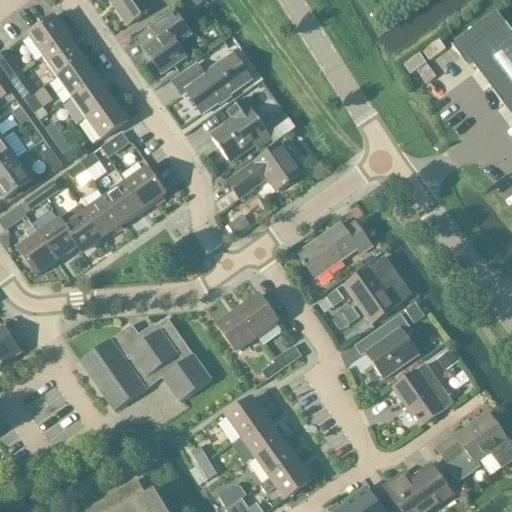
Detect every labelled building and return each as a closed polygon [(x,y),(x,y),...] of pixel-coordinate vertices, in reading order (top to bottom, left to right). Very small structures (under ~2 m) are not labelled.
[(108,0),(126,27),(153,8),(147,0),(108,0)] [(184,0),(161,0),(169,11),(184,0)] [(511,117),(511,34),(496,13),(452,46),(466,66),(471,62),(511,117)] [(176,48),(190,38),(173,14),(150,30),(158,41),(145,51),(162,76),(186,59),(176,48)] [(42,58),(69,40),(63,32),(67,30),(57,16),(27,38),(42,58)] [(83,60),(69,40),(42,58),(57,79),(83,60)] [(422,53),(423,54),(429,62),(445,50),(440,43),(438,41),(422,53)] [(0,56),(0,67),(10,81),(22,73),(7,52),(0,56)] [(410,77),(411,76),(426,65),(420,57),(419,55),(403,67),(410,77)] [(202,116),(250,82),(233,57),(203,78),(196,68),(172,85),(182,98),(186,95),(202,116)] [(98,81),(83,60),(57,79),(71,99),(98,81)] [(9,93),(0,79),(0,98),(1,99),(9,93)] [(27,81),(15,89),(24,102),(36,93),(27,81)] [(113,102),(98,81),(71,99),(86,120),(113,102)] [(33,96),(24,102),(33,115),(42,109),(33,96)] [(257,151),(272,140),(250,109),(254,107),(248,99),(226,114),(231,122),(209,137),(228,165),(254,147),(257,151)] [(127,122),(113,102),(86,120),(101,141),(127,122)] [(21,127),(30,122),(20,108),(12,114),(21,127)] [(21,127),(30,140),(38,134),(30,122),(21,127)] [(44,130),(53,143),(62,137),(53,124),(44,130)] [(107,160),(128,146),(121,135),(99,149),(107,160)] [(62,137),(53,143),(62,156),(71,150),(62,137)] [(0,173),(16,162),(1,141),(0,142),(0,173)] [(274,193),(300,175),(279,146),(253,164),(225,183),(238,201),(266,181),(274,193)] [(50,169),(59,163),(49,150),(41,156),(50,169)] [(92,155),(78,164),(84,172),(97,163),(92,155)] [(30,183),(16,162),(0,173),(0,195),(4,201),(30,183)] [(84,172),(78,164),(65,173),(71,181),(84,172)] [(146,170),(124,185),(143,212),(165,197),(146,170)] [(50,184),(38,193),(43,201),(56,192),(50,184)] [(103,199),(123,227),(143,212),(124,185),(103,199)] [(43,201),(38,193),(24,202),(30,210),(43,201)] [(103,199),(83,213),(102,241),(123,227),(103,199)] [(16,207),(0,218),(0,228),(3,233),(23,218),(16,207)] [(58,222),(77,248),(81,255),(102,241),(83,213),(79,207),(58,222)] [(62,228),(58,222),(36,237),(55,263),(77,248),(62,228)] [(360,256),(371,248),(355,225),(345,232),(340,225),(297,255),(315,280),(356,251),(360,256)] [(35,278),(55,263),(36,237),(16,251),(35,278)] [(371,326),(407,301),(379,261),(344,286),(371,326)] [(335,293),(325,300),(332,310),(342,303),(335,293)] [(236,312),(255,339),(277,324),(258,297),(236,312)] [(235,354),(255,339),(236,312),(215,327),(235,354)] [(373,349),(364,356),(382,382),(418,357),(406,340),(413,335),(400,317),(368,339),(373,349)] [(179,404),(210,383),(166,319),(139,338),(131,327),(79,363),(114,414),(162,380),(179,404)] [(0,368),(21,354),(3,328),(0,329),(0,368)] [(271,362),(273,364),(279,373),(300,358),(293,347),(271,362)] [(458,363),(450,351),(436,360),(445,372),(458,363)] [(266,382),(279,373),(273,364),(260,373),(266,382)] [(419,429),(444,411),(453,405),(426,367),(417,373),(392,390),(419,429)] [(239,441),(266,421),(251,400),(224,419),(239,441)] [(501,469),(511,461),(511,448),(488,415),(436,452),(458,484),(477,470),(474,466),(491,454),(501,469)] [(253,460),(280,441),(266,421),(239,441),(253,460)] [(268,481),(295,462),(280,441),(253,460),(268,481)] [(191,454),(199,468),(208,463),(199,449),(191,454)] [(268,481),(259,488),(262,492),(265,496),(274,490),(275,491),(283,502),(310,483),(295,462),(268,481)] [(208,463),(199,468),(207,481),(216,476),(208,463)] [(399,511),(429,511),(451,497),(431,468),(411,482),(405,473),(383,489),(399,511)] [(166,511),(154,491),(145,497),(136,482),(85,511),(166,511)] [(380,511),(367,491),(336,511),(380,511)] [(234,505),(225,492),(217,497),(225,510),(234,505)]
